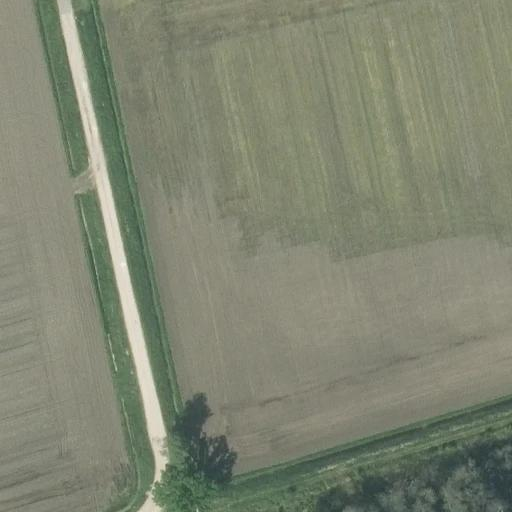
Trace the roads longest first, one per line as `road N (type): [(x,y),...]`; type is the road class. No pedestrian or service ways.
road 1 (track): [(149,511),(160,469),(156,437),(67,12)]
road 2 (track): [(511,420),(213,507),(171,486),(160,469)]
